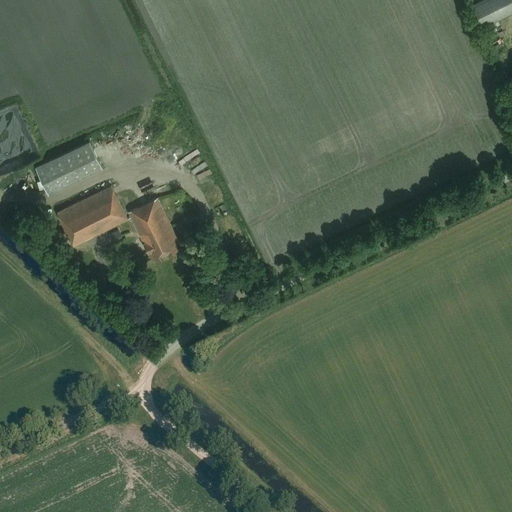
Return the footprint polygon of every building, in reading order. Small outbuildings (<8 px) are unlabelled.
[(511,0),(478,0),(472,3),(484,26),(511,11),(511,0)] [(0,142),(0,169),(32,153),(22,134),(17,136),(13,130),(5,135),(7,139),(0,142)] [(49,194),(103,168),(90,140),(35,166),(49,194)] [(111,185),(57,211),(74,245),(128,219),(111,185)] [(158,197),(129,211),(152,260),(181,246),(158,197)]
